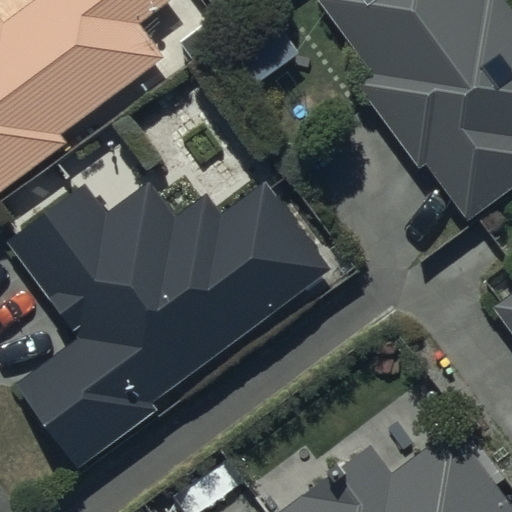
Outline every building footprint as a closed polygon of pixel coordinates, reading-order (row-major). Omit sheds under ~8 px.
[(0,189),(65,143),(57,132),(164,55),(138,19),(164,0),(30,0),(1,22),(0,20),(0,189)] [(208,0),(219,14),(238,0),(208,0)] [(319,0),(373,72),(358,83),(421,167),(426,163),(467,218),(511,183),(511,13),(502,0),(319,0)] [(279,25),(232,58),(251,85),(298,52),(279,25)] [(84,183),(9,237),(81,336),(18,382),(79,467),(157,411),(149,400),(327,268),(265,182),(224,212),(210,192),(175,217),(149,181),(105,212),(84,183)] [(511,333),(511,291),(492,307),(511,333)] [(373,443),(273,511),(511,511),(511,504),(496,482),(502,477),(468,428),(459,434),(455,429),(393,472),(373,443)]
